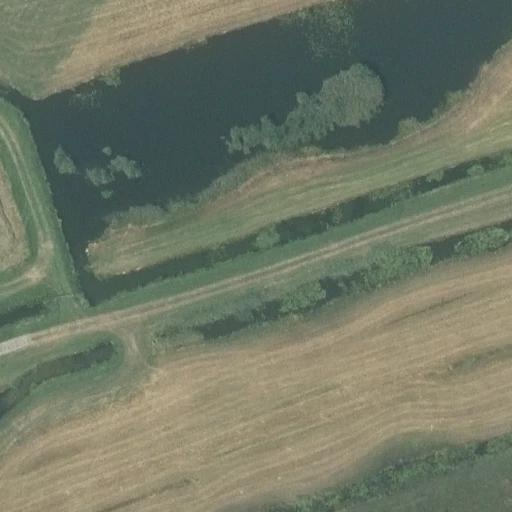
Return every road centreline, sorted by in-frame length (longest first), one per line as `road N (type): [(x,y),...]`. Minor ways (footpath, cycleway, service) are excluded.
road 1 (track): [(511,188),(128,315)]
road 2 (track): [(74,328),(41,213),(0,118)]
road 3 (track): [(128,315),(135,366),(35,410),(0,445)]
